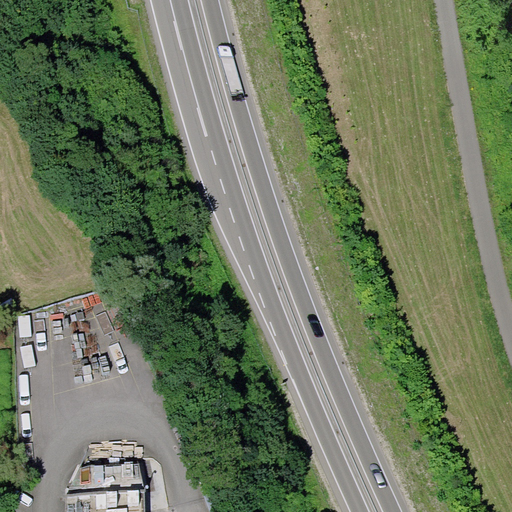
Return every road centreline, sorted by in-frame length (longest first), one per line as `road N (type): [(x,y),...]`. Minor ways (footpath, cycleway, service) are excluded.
road 1 (motorway): [(394,511),(295,277),(210,0)]
road 2 (motorway): [(237,215),(360,511)]
road 3 (motorway): [(161,0),(204,168),(237,215)]
road 4 (motorway): [(182,0),(237,215)]
